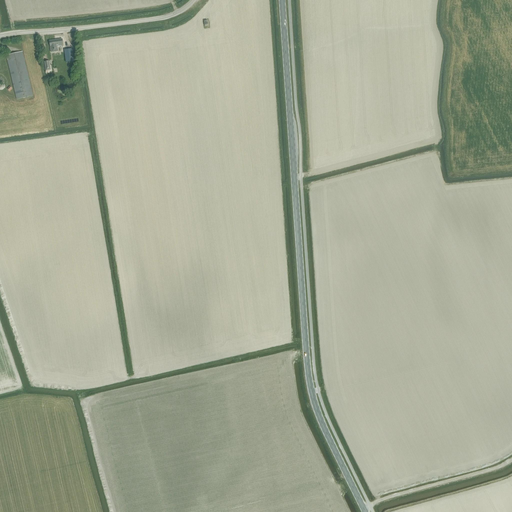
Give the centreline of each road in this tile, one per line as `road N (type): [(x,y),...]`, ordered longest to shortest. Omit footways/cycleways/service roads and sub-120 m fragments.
road 1 (primary): [(365,511),(318,416),(308,376),(282,0)]
road 2 (unclassified): [(193,0),(153,19),(0,35)]
